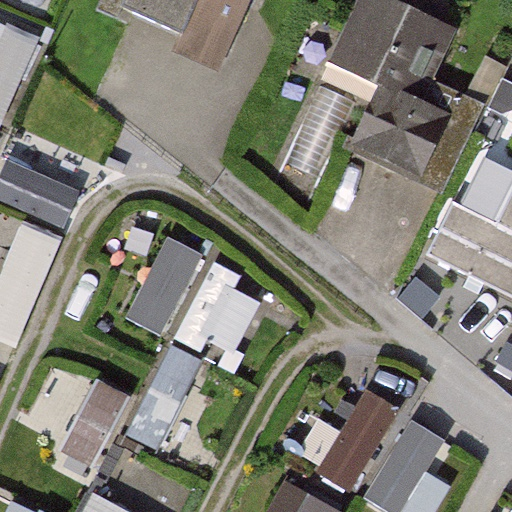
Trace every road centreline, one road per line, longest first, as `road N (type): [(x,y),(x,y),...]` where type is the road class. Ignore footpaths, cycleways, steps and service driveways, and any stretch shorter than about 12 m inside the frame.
road 1 (residential): [(511,424),(140,106)]
road 2 (track): [(0,443),(140,106)]
road 3 (track): [(407,340),(348,340),(290,361),(214,511)]
